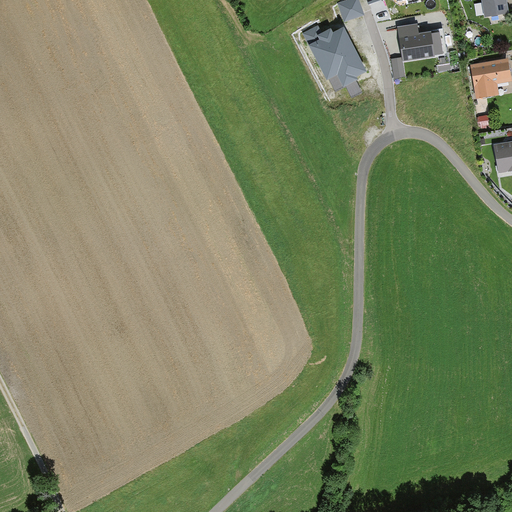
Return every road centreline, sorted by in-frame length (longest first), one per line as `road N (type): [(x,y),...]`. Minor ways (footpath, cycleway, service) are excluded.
road 1 (residential): [(223,511),(338,399),(353,363),(359,220),(365,170),(378,146),(403,132),(446,146),(511,216)]
road 2 (track): [(59,511),(0,383)]
